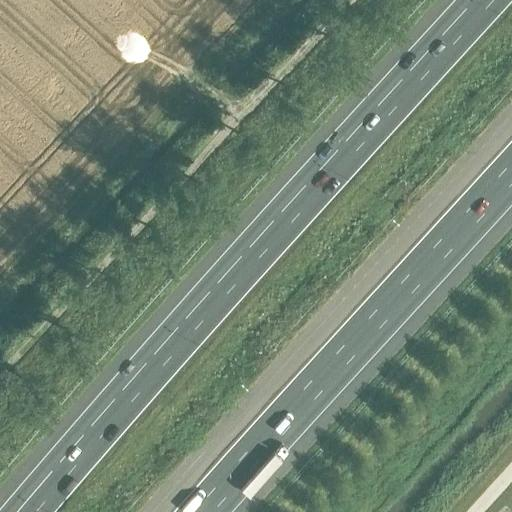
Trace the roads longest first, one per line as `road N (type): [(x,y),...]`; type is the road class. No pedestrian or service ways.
road 1 (motorway): [(484,0),(40,494)]
road 2 (track): [(0,373),(344,0)]
road 3 (motorway): [(203,511),(511,175)]
